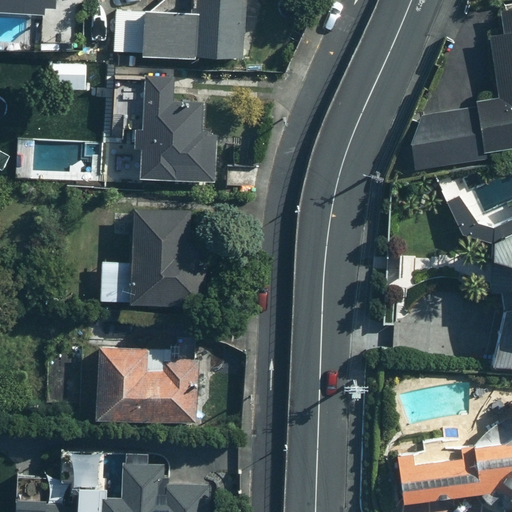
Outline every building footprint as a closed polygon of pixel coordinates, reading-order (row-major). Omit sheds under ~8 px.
[(0,0),(0,6),(59,9),(58,0),(0,0)] [(192,0),(192,12),(116,8),(114,51),(246,57),(248,0),(192,0)] [(511,10),(502,12),(506,34),(491,37),(500,96),(425,107),(413,136),(417,164),(489,154),(488,147),(511,143),(511,10)] [(217,130),(202,129),(204,100),(174,99),(176,74),(146,73),(141,175),(215,179),(217,130)] [(464,234),(511,266),(511,276),(493,364),(511,365),(511,215),(480,225),(458,197),(448,202),(464,234)] [(134,206),(131,302),(208,305),(211,233),(191,233),(192,208),(134,206)] [(199,350),(102,346),(99,418),(196,422),(199,350)] [(511,431),(511,436),(396,451),(402,501),(510,487),(511,492),(511,395),(508,396),(511,431)] [(165,459),(120,456),(118,490),(98,489),(97,500),(23,495),(21,511),(207,511),(209,482),(164,479),(165,459)]
